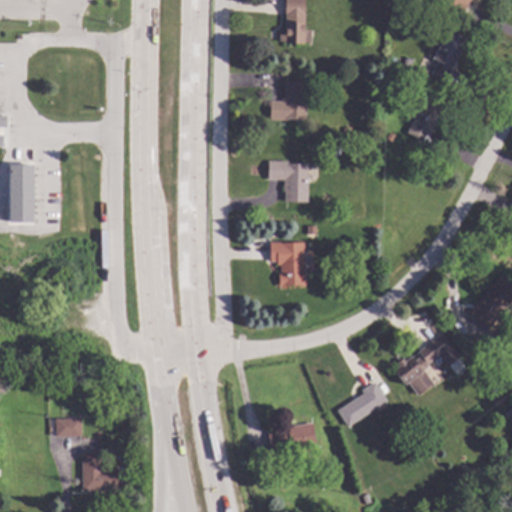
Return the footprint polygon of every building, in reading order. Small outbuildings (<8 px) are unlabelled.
[(301,0),(301,30),(309,30),(308,43),(301,43),(301,44),(282,43),(282,42),(277,42),(277,29),(283,29),(283,0),(301,0)] [(467,0),(460,15),(432,1),(432,0),(467,0)] [(464,39),(453,61),(454,62),(444,81),(428,74),(435,61),(430,59),(445,29),(464,39)] [(411,61),(408,67),(400,63),(403,57),(411,61)] [(304,81),(302,120),(267,120),(268,100),(280,101),(280,98),(282,98),(283,80),(304,81)] [(442,103),(423,143),(405,134),(425,94),(442,103)] [(392,134),(389,141),(384,139),(387,132),(392,134)] [(286,162),(286,163),(306,163),(305,202),(281,201),(282,179),(265,179),(265,161),(286,162)] [(30,222),(6,222),(7,163),(30,163),(30,222)] [(303,284),(277,285),(276,264),(269,264),(268,243),(301,241),(303,284)] [(511,284),(511,297),(485,330),(466,314),(472,308),(471,307),(499,274),(511,284)] [(457,358),(445,366),(437,354),(426,362),(428,365),(422,370),(432,384),(415,396),(405,382),(402,384),(392,370),(441,335),(457,358)] [(385,401),(345,427),(334,411),(361,393),(359,390),(372,382),(385,401)] [(504,400),(495,407),(489,401),(498,393),(504,400)] [(78,436),(59,436),(60,417),(78,417),(78,436)] [(313,446),(288,449),(268,450),(265,433),(286,432),(285,427),(310,423),(313,446)] [(99,468),(121,468),(121,487),(108,486),(108,490),(79,490),(80,450),(99,451),(99,468)] [(368,502),(362,504),(359,495),(365,493),(368,502)]
